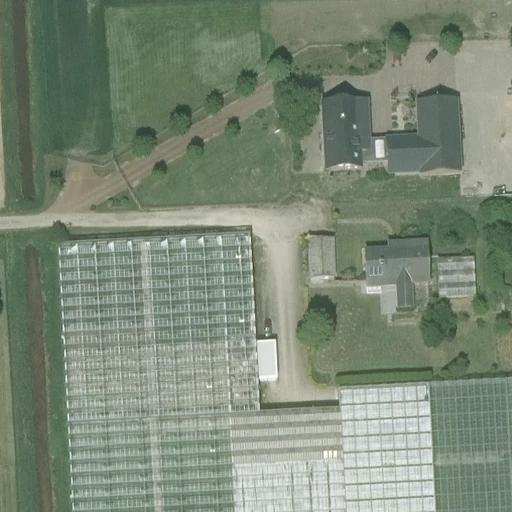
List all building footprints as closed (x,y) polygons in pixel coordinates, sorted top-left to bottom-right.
[(360,171),(359,155),(357,127),(367,127),(365,103),(321,106),(325,173),(360,171)] [(419,177),(419,179),(459,177),(456,105),(416,107),(418,153),(386,155),(387,179),(419,177)] [(258,417),(257,411),(256,384),(254,346),(248,238),(57,248),(70,511),(343,511),(338,412),(258,417)] [(333,281),(331,241),(307,242),(309,282),(333,281)] [(396,311),(412,311),(412,288),(428,287),(426,245),(394,247),(395,253),(364,254),(366,290),(395,288),(396,311)] [(437,262),(438,301),(475,299),(473,260),(437,262)] [(276,383),(274,346),(254,346),(256,384),(276,383)] [(511,511),(511,388),(503,389),(339,398),(345,511),(511,511)]
